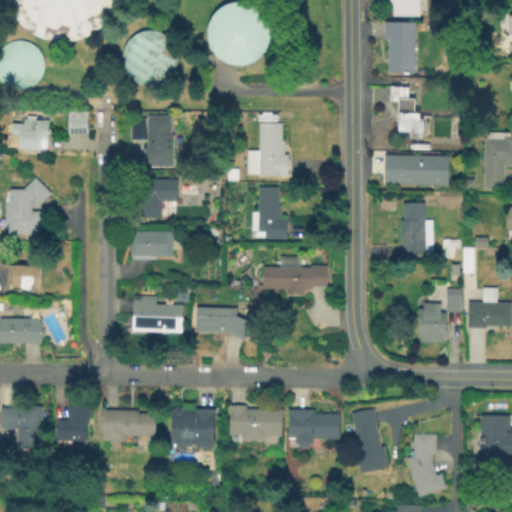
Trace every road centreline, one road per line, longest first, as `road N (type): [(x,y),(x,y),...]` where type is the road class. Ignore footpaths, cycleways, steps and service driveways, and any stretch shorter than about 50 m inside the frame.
road 1 (residential): [(367,362),(335,376),(0,371)]
road 2 (tertiary): [(349,0),(350,308),(367,362)]
road 3 (residential): [(102,111),(102,374)]
road 4 (tertiary): [(367,362),(400,375),(511,378)]
